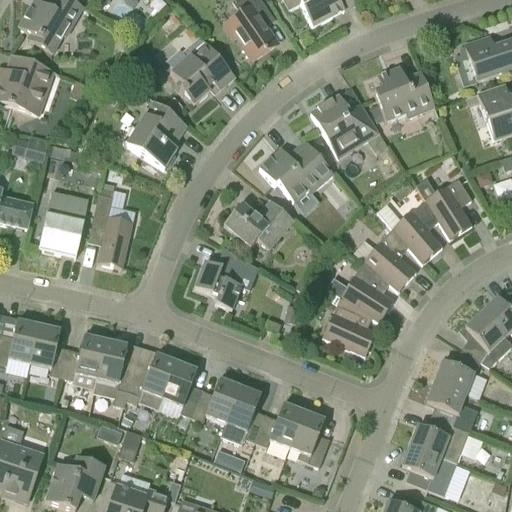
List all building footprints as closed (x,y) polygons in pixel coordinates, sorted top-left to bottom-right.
[(82,12),(62,0),(52,0),(46,12),(34,5),(17,33),(38,44),(35,49),(51,59),(62,40),(65,42),(82,12)] [(276,49),(259,25),(269,18),(256,0),(241,0),(231,7),(239,19),(223,29),(233,43),(236,41),(253,65),(276,49)] [(355,9),(350,0),(278,0),(287,16),(299,9),(311,32),(355,9)] [(493,52),(489,41),(463,50),(475,87),(511,74),(511,46),(493,52)] [(219,95),(235,82),(204,47),(169,77),(178,88),(173,92),(181,102),(184,100),(192,111),(215,91),(219,95)] [(47,92),(52,77),(15,62),(10,78),(0,74),(0,107),(30,117),(39,89),(47,92)] [(404,84),(399,73),(376,82),(380,94),(372,97),(384,126),(405,118),(407,123),(433,112),(420,78),(404,84)] [(511,101),(508,103),(504,90),(475,99),(485,129),(493,126),(500,146),(511,141),(511,101)] [(347,117),(337,102),(310,118),(337,163),(378,138),(360,109),(347,117)] [(163,174),(176,154),(168,149),(181,128),(153,106),(125,150),(163,174)] [(28,144),(14,141),(10,159),(24,162),(23,164),(42,169),(47,146),(28,142),(28,144)] [(332,179),(304,146),(286,161),(280,154),(258,174),(274,192),(277,189),(292,207),(307,195),(310,198),(332,179)] [(61,169),(65,152),(50,149),(47,166),(61,169)] [(511,160),(499,165),(503,177),(511,174),(511,160)] [(500,204),(511,199),(511,181),(511,179),(494,185),(500,204)] [(435,199),(425,184),(415,190),(424,205),(438,227),(437,227),(449,245),(471,231),(459,212),(470,205),(457,184),(435,199)] [(0,228),(27,234),(33,209),(18,206),(0,202),(0,197),(1,194),(0,193),(0,228)] [(75,263),(83,226),(88,205),(51,197),(46,218),(38,255),(75,263)] [(122,274),(132,228),(107,223),(111,203),(97,200),(88,244),(100,247),(96,268),(122,274)] [(421,269),(441,252),(427,236),(437,227),(438,227),(424,205),(391,233),(408,252),(407,253),(421,269)] [(293,225),(270,206),(257,220),(240,209),(223,230),(249,253),(256,245),(268,254),(293,225)] [(398,297),(415,277),(399,263),(407,253),(408,252),(391,233),(363,266),(382,282),(381,283),(398,297)] [(257,274),(247,268),(222,253),(215,271),(204,267),(194,293),(216,301),(214,309),(230,315),(240,291),(249,295),(257,274)] [(374,294),(381,283),(382,282),(363,266),(346,292),(330,283),(324,293),(339,303),(360,316),(360,317),(378,328),(393,306),(374,294)] [(364,362),(375,338),(355,329),(360,317),(360,316),(339,303),(321,343),(364,362)] [(511,304),(502,309),(496,303),(480,318),(503,342),(511,333),(511,304)] [(293,329),(297,313),(287,310),(283,327),(293,329)] [(466,346),(460,355),(480,368),(487,357),(503,342),(480,318),(458,338),(466,346)] [(277,340),(280,330),(267,325),(263,334),(277,340)] [(29,368),(38,331),(16,326),(12,342),(0,339),(0,341),(0,369),(6,371),(8,364),(29,368)] [(61,383),(67,354),(55,352),(59,336),(38,331),(29,368),(50,373),(49,380),(61,383)] [(93,395),(104,346),(83,341),(79,357),(67,354),(61,383),(73,386),(72,390),(93,395)] [(123,413),(124,407),(136,370),(122,367),(126,351),(104,346),(93,395),(92,399),(114,404),(112,411),(123,413)] [(473,379),(480,368),(460,355),(450,370),(441,366),(433,387),(465,399),(473,379)] [(161,403),(175,368),(154,359),(148,375),(136,370),(124,407),(135,411),(136,408),(156,415),(161,403)] [(190,423),(201,395),(190,391),(196,376),(175,368),(161,403),(181,411),(179,418),(190,423)] [(225,428),(239,392),(218,384),(212,400),(201,395),(190,423),(202,427),(205,420),(225,428)] [(468,437),(476,416),(460,410),(465,399),(433,387),(425,408),(434,411),(429,423),(468,437)] [(254,448),(265,420),(254,416),(260,400),(239,392),(225,428),(220,442),(240,450),(243,443),(254,448)] [(289,453),(303,417),(282,409),(276,424),(265,420),(254,448),(266,452),(268,445),(289,453)] [(318,473),(329,445),(317,440),(323,425),(303,417),(289,453),(298,457),(295,463),(318,473)] [(468,437),(429,423),(425,434),(416,430),(408,451),(456,469),(468,437)] [(26,508),(41,461),(17,452),(23,437),(5,431),(0,446),(0,495),(11,499),(10,503),(26,508)] [(119,450),(123,439),(110,434),(106,445),(119,450)] [(132,467),(140,442),(126,437),(117,462),(132,467)] [(443,502),(456,469),(408,451),(400,472),(409,475),(404,487),(443,502)] [(92,506),(104,471),(75,462),(71,475),(57,470),(45,507),(60,511),(75,511),(79,502),(92,506)] [(257,499),(261,490),(250,486),(247,496),(257,499)] [(145,501),(115,491),(108,511),(163,511),(167,501),(147,495),(145,501)] [(436,511),(423,506),(400,498),(396,509),(387,506),(384,511),(436,511)]
